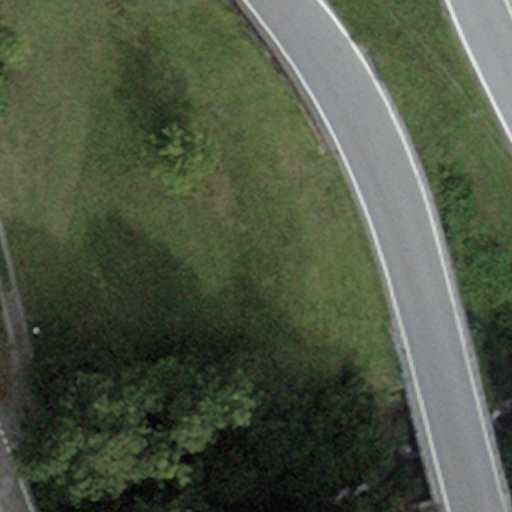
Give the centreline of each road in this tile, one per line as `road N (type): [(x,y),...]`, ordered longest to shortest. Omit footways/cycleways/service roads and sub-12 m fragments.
road 1 (tertiary): [(267,0),(389,170),(426,269),(487,511)]
road 2 (track): [(0,427),(23,388),(0,255)]
